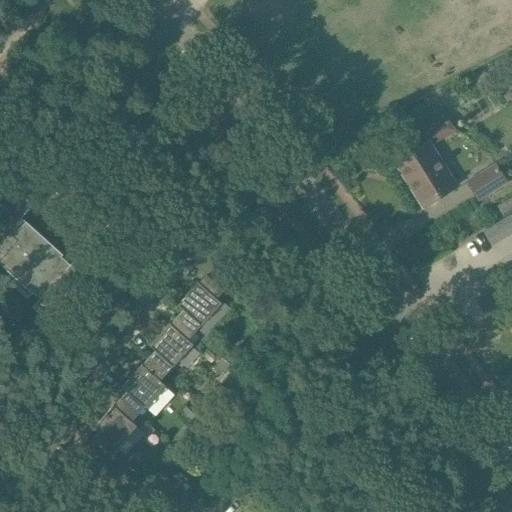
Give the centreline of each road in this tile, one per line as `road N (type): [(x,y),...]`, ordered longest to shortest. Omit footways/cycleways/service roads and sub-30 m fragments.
road 1 (tertiary): [(511,458),(175,23)]
road 2 (unclassified): [(190,511),(108,477),(70,444),(68,420),(79,396),(151,307),(147,285),(0,156)]
